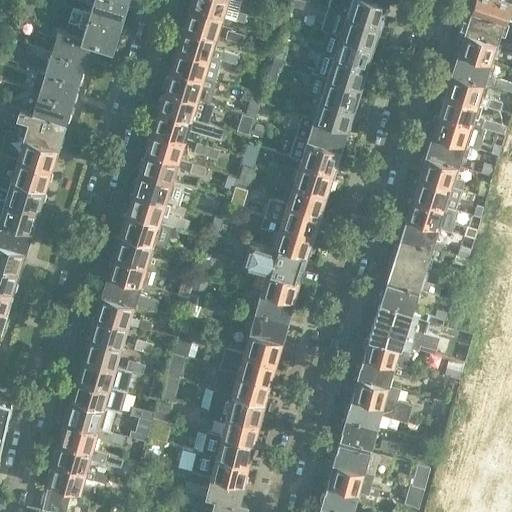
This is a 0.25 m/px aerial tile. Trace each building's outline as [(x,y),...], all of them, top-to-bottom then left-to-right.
[(35,0),(23,0),(15,15),(29,20),(35,0)] [(89,0),(92,1),(89,12),(119,22),(119,20),(122,18),(123,13),(122,11),(125,0),(89,0)] [(191,0),(191,4),(224,15),(224,14),(244,21),(246,13),(226,7),(228,0),(191,0)] [(329,0),(327,8),(379,24),(382,15),(385,16),(388,6),(385,5),(386,4),(372,0),(329,0)] [(511,0),(472,0),(470,8),(472,9),(472,10),(505,20),(506,21),(511,22),(511,0)] [(217,35),(224,15),(191,4),(190,6),(187,7),(185,13),(187,16),(184,25),(217,35)] [(115,34),(119,22),(89,12),(72,7),(65,31),(82,36),(81,37),(90,39),(111,46),(112,43),(114,42),(116,37),(115,34)] [(379,24),(327,8),(321,28),(340,34),(340,35),(372,45),(375,36),(378,37),(381,27),(378,26),(379,24)] [(277,9),(274,17),(283,20),(285,12),(277,9)] [(505,20),(472,10),(471,12),(468,13),(466,19),(469,22),(465,31),(498,42),(505,20)] [(46,33),(42,46),(52,49),(84,59),(84,58),(87,57),(89,50),(87,48),(90,39),(81,37),(82,36),(65,31),(58,28),(40,22),(38,31),(46,33)] [(180,37),(178,45),(221,59),(235,63),(237,54),(214,47),(217,35),(184,25),(184,26),(180,28),(178,34),(180,37)] [(241,43),(244,34),(228,28),(225,38),(241,43)] [(305,37),(302,45),(324,52),(366,66),(369,57),(371,57),(374,48),(372,47),(372,45),(340,35),(327,31),(323,43),(305,37)] [(462,43),(459,51),(491,62),(498,42),(465,31),(465,33),(461,34),(459,40),(462,43)] [(283,63),(291,41),(279,37),(272,60),(281,62),(283,63)] [(49,58),(45,70),(77,80),(78,78),(81,77),(83,71),(81,69),(84,59),(52,49),(43,47),(29,42),(26,51),(49,58)] [(171,56),(170,61),(172,64),(171,66),(205,77),(210,78),(214,80),(221,59),(178,45),(175,54),(171,56)] [(491,62),(459,51),(458,54),(455,55),(453,60),(455,63),(453,72),(485,82),(511,90),(511,82),(487,74),(491,62)] [(324,52),(317,74),(359,87),(362,78),(365,79),(368,69),(365,68),(366,66),(324,52)] [(272,60),(266,80),(273,83),(281,62),(272,60)] [(165,76),(164,82),(165,85),(165,87),(210,101),(215,80),(214,80),(210,78),(205,77),(171,66),(169,74),(165,76)] [(35,75),(31,88),(39,91),(70,101),(71,99),(74,98),(76,92),(74,90),(77,80),(45,70),(37,68),(35,75)] [(311,72),(305,93),(352,108),(355,98),(358,99),(361,89),(359,89),(359,87),(317,74),(311,72)] [(449,83),(446,93),(478,103),(478,102),(496,109),(498,109),(501,100),(481,94),(485,82),(453,72),(452,74),(448,75),(447,81),(449,83)] [(262,86),(254,83),(251,91),(260,94),(262,86)] [(159,105),(158,108),(206,123),(212,102),(210,101),(165,87),(162,94),(159,96),(157,102),(159,105)] [(39,91),(32,111),(64,121),(65,120),(67,119),(69,113),(68,110),(70,101),(39,91)] [(317,106),(313,118),(346,128),(346,126),(349,127),(352,117),(349,116),(352,108),(305,93),(301,91),(298,100),(317,106)] [(259,101),(261,95),(251,92),(245,112),(255,115),(259,101)] [(478,103),(446,93),(445,94),(442,96),(440,101),(442,104),(439,113),(485,127),(505,133),(508,125),(474,114),(478,103)] [(270,104),(261,101),(255,120),(265,123),(270,104)] [(64,121),(32,111),(19,108),(12,133),(25,137),(56,146),(57,143),(60,143),(63,135),(60,134),(64,121)] [(153,126),(152,128),(186,138),(189,129),(217,137),(220,127),(206,123),(158,108),(156,116),(152,117),(151,123),(153,126)] [(435,125),(432,134),(465,145),(478,149),(485,127),(439,113),(439,115),(435,116),(433,122),(435,125)] [(253,117),(242,114),(237,130),(248,133),(253,117)] [(303,114),(296,136),(339,149),(340,147),(342,148),(345,137),(343,136),(346,128),(313,118),(303,114)] [(263,125),(252,122),(249,132),(260,135),(263,125)] [(146,147),(146,149),(179,159),(186,138),(152,128),(150,136),(146,138),(144,143),(146,147)] [(429,145),(426,155),(458,165),(465,145),(432,134),(432,136),(429,137),(427,143),(429,145)] [(296,136),(290,156),(332,170),(333,168),(335,169),(338,159),(336,158),(339,149),(296,136)] [(6,145),(4,153),(8,154),(50,167),(53,158),(55,157),(57,151),(56,148),(56,146),(25,137),(21,150),(6,145)] [(217,148),(194,141),(191,150),(214,158),(217,148)] [(488,152),(496,155),(500,143),(492,141),(488,152)] [(259,148),(248,144),(242,163),(253,166),(259,148)] [(140,167),(139,169),(173,179),(179,159),(146,149),(143,157),(140,159),(138,164),(140,167)] [(297,170),(293,180),(326,191),(326,189),(329,190),(332,180),(329,179),(332,170),(290,156),(275,152),(272,161),(297,170)] [(8,154),(2,175),(11,177),(44,187),(46,178),(49,177),(51,172),(49,169),(50,167),(8,154)] [(422,166),(419,175),(460,188),(463,179),(455,176),(458,165),(426,155),(425,157),(422,158),(420,163),(422,166)] [(203,165),(190,161),(188,169),(200,173),(203,165)] [(478,171),(489,175),(492,165),(481,162),(478,171)] [(254,168),(240,163),(234,180),(249,185),(254,168)] [(133,187),(133,190),(166,201),(178,204),(184,183),(173,179),(139,169),(137,177),(133,179),(131,185),(133,187)] [(415,187),(413,196),(454,209),(460,188),(419,175),(418,177),(415,178),(413,184),(415,187)] [(0,196),(37,208),(40,199),(43,198),(44,193),(43,190),(44,187),(11,177),(8,189),(0,186),(0,196)] [(293,180),(287,201),(319,211),(319,210),(322,211),(325,201),(322,200),(326,191),(293,180)] [(484,192),(487,183),(479,181),(476,189),(484,192)] [(196,187),(185,183),(182,190),(194,193),(196,187)] [(241,210),(248,189),(235,185),(229,206),(241,210)] [(129,201),(126,212),(160,222),(163,212),(166,201),(133,190),(132,191),(129,192),(127,198),(129,201)] [(0,196),(0,220),(30,229),(34,220),(36,219),(38,214),(36,211),(37,208),(0,196)] [(269,196),(263,217),(272,220),(280,222),(312,232),(313,229),(315,230),(319,220),(316,219),(319,211),(287,201),(269,196)] [(409,207),(406,216),(439,226),(451,230),(457,210),(454,209),(413,196),(412,197),(409,199),(407,204),(409,207)] [(473,214),(480,217),(483,206),(477,204),(473,214)] [(123,222),(119,234),(151,243),(153,243),(164,247),(171,226),(160,222),(126,212),(123,214),(121,219),(123,222)] [(163,212),(160,222),(171,226),(185,230),(189,220),(163,212)] [(402,228),(399,237),(442,250),(444,243),(435,240),(439,226),(406,216),(405,218),(402,220),(400,225),(402,228)] [(263,217),(260,225),(269,228),(277,231),(272,247),(304,257),(305,253),(306,251),(308,252),(311,242),(309,242),(312,232),(280,222),(272,220),(263,217)] [(0,242),(24,250),(24,249),(27,247),(29,242),(27,239),(30,229),(0,220),(0,242)] [(221,224),(220,229),(229,232),(231,226),(221,224)] [(115,246),(113,255),(147,264),(147,263),(159,266),(165,268),(167,260),(149,255),(153,243),(119,234),(119,235),(118,235),(117,236),(116,237),(115,238),(114,240),(114,243),(115,246)] [(393,245),(390,257),(425,268),(430,254),(440,257),(442,250),(399,237),(396,246),(393,245)] [(194,251),(201,253),(205,242),(197,240),(194,251)] [(253,241),(246,263),(267,269),(298,278),(304,257),(272,247),(270,247),(253,241)] [(0,264),(18,270),(18,269),(21,267),(22,262),(21,259),(24,250),(0,242),(0,264)] [(458,247),(456,253),(467,257),(469,250),(458,247)] [(467,257),(456,253),(454,260),(465,264),(467,257)] [(107,274),(106,275),(141,284),(153,287),(159,266),(147,263),(147,264),(113,255),(110,257),(108,260),(108,263),(110,266),(107,274)] [(213,259),(201,256),(198,268),(209,271),(213,259)] [(389,268),(386,277),(419,288),(439,294),(442,285),(422,278),(425,268),(390,257),(386,268),(389,268)] [(0,287),(11,290),(14,288),(16,283),(14,280),(18,270),(0,264),(0,287)] [(267,269),(260,290),(292,299),(292,298),(295,296),(296,291),(295,288),(298,278),(267,269)] [(192,286),(190,294),(197,296),(203,297),(210,276),(203,274),(196,272),(192,286)] [(101,295),(134,304),(135,303),(155,309),(158,299),(138,293),(141,284),(106,275),(104,276),(102,279),(102,281),(102,283),(102,284),(103,286),(101,294),(102,294),(101,295)] [(380,296),(380,297),(413,308),(419,288),(386,277),(383,287),(379,289),(378,294),(380,296)] [(190,294),(192,286),(182,284),(179,294),(189,297),(190,294)] [(0,287),(0,308),(5,310),(5,309),(8,308),(9,302),(8,300),(11,290),(0,287)] [(260,290),(254,311),(286,320),(289,311),(291,309),(293,304),(291,301),(292,299),(260,290)] [(190,294),(184,313),(191,315),(199,317),(205,298),(197,296),(190,294)] [(131,315),(134,304),(101,295),(98,296),(96,300),(96,303),(98,307),(95,315),(128,324),(149,329),(151,321),(138,317),(131,315)] [(370,333),(369,335),(401,343),(401,344),(402,343),(410,345),(435,352),(440,335),(425,331),(430,314),(413,308),(380,297),(370,333)] [(437,305),(434,315),(445,319),(449,309),(437,305)] [(254,311),(249,331),(280,339),(280,338),(283,337),(285,332),(283,329),(286,320),(254,311)] [(182,312),(177,333),(185,335),(191,315),(184,313),(182,312)] [(128,324),(95,315),(94,316),(92,318),(90,323),(91,326),(89,336),(122,345),(128,324)] [(249,331),(243,351),(274,360),(277,351),(280,350),(281,345),(279,342),(280,339),(249,331)] [(191,338),(177,333),(171,352),(185,356),(191,338)] [(365,346),(362,355),(404,366),(409,346),(401,344),(369,335),(368,335),(367,338),(364,338),(363,344),(365,346)] [(117,366),(122,345),(89,336),(89,337),(86,339),(84,344),(86,347),(83,356),(117,366)] [(137,338),(134,348),(149,352),(151,342),(137,338)] [(226,347),(220,367),(269,381),(269,379),(272,378),(273,373),(272,370),(274,360),(243,351),(226,347)] [(171,353),(166,374),(179,377),(185,357),(171,353)] [(357,366),(355,372),(357,374),(356,376),(389,385),(392,373),(409,378),(412,369),(404,366),(362,355),(359,365),(357,366)] [(76,376),(76,377),(77,377),(109,386),(110,386),(126,390),(132,370),(126,368),(117,366),(83,356),(83,358),(79,359),(78,365),(80,368),(77,376),(76,376)] [(449,357),(444,374),(460,378),(465,361),(456,359),(454,358),(449,357)] [(142,373),(145,364),(128,359),(126,368),(132,370),(142,373)] [(220,367),(214,388),(263,401),(265,392),(268,391),(270,385),(268,383),(269,381),(220,367)] [(154,376),(149,397),(156,399),(157,396),(163,378),(154,376)] [(353,387),(351,396),(409,412),(412,404),(397,400),(400,388),(389,385),(356,376),(356,378),(353,379),(352,385),(353,387)] [(73,388),(70,398),(104,407),(104,406),(115,409),(121,411),(126,390),(110,386),(109,386),(77,377),(76,377),(76,378),(73,380),(71,386),(73,388)] [(165,377),(160,393),(175,398),(180,382),(165,377)] [(212,388),(207,408),(257,421),(258,420),(261,419),(262,414),(260,410),(263,401),(214,388),(212,388)] [(0,430),(3,431),(7,414),(10,412),(11,407),(9,405),(11,400),(0,396),(0,430)] [(346,415),(345,417),(377,426),(381,412),(407,419),(409,412),(351,396),(348,406),(345,407),(343,413),(346,415)] [(64,408),(63,414),(65,416),(64,418),(99,427),(107,429),(109,430),(115,409),(104,406),(104,407),(70,398),(68,406),(64,408)] [(153,410),(151,416),(165,419),(169,403),(155,399),(153,410)] [(133,405),(130,414),(137,416),(150,420),(151,416),(153,410),(133,405)] [(224,421),(221,434),(252,442),(253,440),(255,439),(257,434),(255,431),(257,421),(207,408),(206,408),(204,416),(224,421)] [(129,427),(127,434),(144,439),(148,426),(150,420),(137,416),(133,428),(129,427)] [(150,420),(148,426),(167,431),(170,421),(165,419),(151,416),(150,420)] [(377,426),(345,417),(344,419),(341,420),(340,425),(342,428),(339,438),(371,447),(377,426)] [(107,429),(99,427),(64,418),(65,419),(62,427),(60,429),(58,434),(59,438),(59,439),(93,448),(97,436),(122,443),(124,434),(109,430),(107,429)] [(201,451),(247,462),(249,453),(252,452),(253,447),(252,444),(252,442),(221,434),(207,430),(201,451)] [(93,448),(59,439),(57,447),(53,449),(52,455),(53,458),(53,460),(87,469),(90,458),(121,466),(124,456),(93,448)] [(394,446),(378,441),(376,449),(392,453),(394,446)] [(332,453),(330,457),(333,460),(332,462),(373,473),(375,463),(389,467),(392,458),(338,442),(335,451),(332,453)] [(145,450),(143,457),(150,459),(152,452),(145,450)] [(197,450),(192,470),(241,483),(242,481),(245,480),(246,475),(244,472),(247,462),(201,451),(197,450)] [(48,470),(46,475),(47,479),(47,481),(49,482),(52,482),(52,481),(81,490),(85,477),(104,482),(106,474),(87,469),(53,460),(50,468),(48,470)] [(373,473),(332,462),(332,464),(328,466),(327,471),(329,474),(326,483),(359,492),(366,494),(376,497),(379,488),(369,486),(373,473)] [(424,487),(430,468),(417,464),(412,484),(424,487)] [(192,470),(186,491),(214,498),(236,503),(238,494),(241,493),(242,488),(241,485),(241,483),(192,470)] [(321,501),(321,503),(352,511),(359,492),(326,483),(324,492),(320,494),(319,498),(321,501)] [(424,488),(409,484),(405,500),(419,506),(424,488)] [(47,486),(42,508),(46,509),(61,511),(65,511),(70,492),(47,486)] [(387,499),(376,497),(366,494),(364,500),(385,506),(387,499)] [(100,499),(90,496),(89,498),(87,507),(92,508),(99,504),(100,499)] [(214,498),(212,509),(204,507),(202,511),(244,511),(247,505),(236,503),(214,498)] [(315,511),(352,511),(321,503),(320,505),(316,507),(315,511)]
